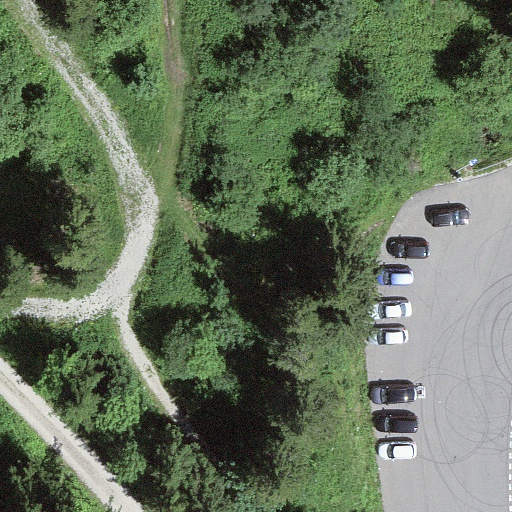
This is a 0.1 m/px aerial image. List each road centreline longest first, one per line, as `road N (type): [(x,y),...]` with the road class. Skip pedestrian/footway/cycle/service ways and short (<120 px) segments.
road 1 (track): [(15,0),(105,125),(144,197)]
road 2 (track): [(130,511),(0,375)]
